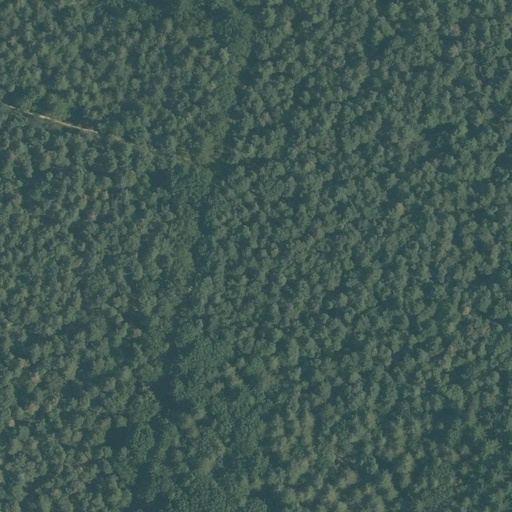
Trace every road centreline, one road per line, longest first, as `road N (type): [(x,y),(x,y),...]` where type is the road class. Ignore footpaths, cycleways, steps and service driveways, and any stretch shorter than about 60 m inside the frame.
road 1 (track): [(153,414),(225,410),(511,432)]
road 2 (track): [(128,511),(216,167)]
road 3 (track): [(216,167),(511,122)]
road 4 (track): [(216,167),(0,97)]
road 5 (track): [(216,167),(258,0)]
